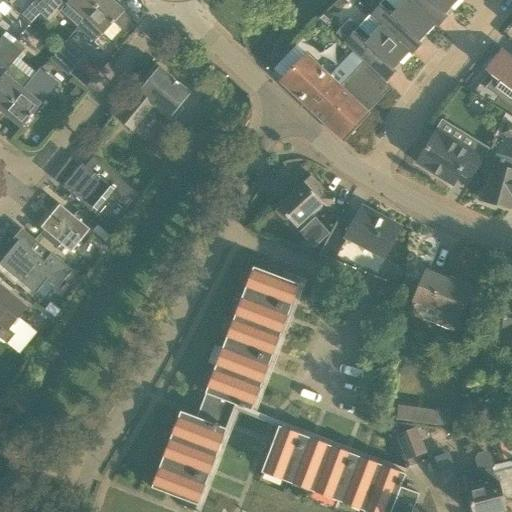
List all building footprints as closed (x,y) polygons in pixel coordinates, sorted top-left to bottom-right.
[(36,0),(32,5),(41,13),(53,0),(36,0)] [(78,28),(102,0),(69,0),(69,1),(66,4),(61,0),(53,0),(41,13),(50,21),(60,10),(78,26),(78,27),(78,28)] [(136,24),(124,12),(125,11),(113,0),(102,0),(78,28),(95,43),(104,33),(104,34),(114,23),(126,34),(136,24)] [(439,27),(410,0),(405,0),(396,10),(384,0),(371,15),(413,54),(423,44),(420,41),(436,24),(439,27)] [(458,0),(410,0),(439,27),(449,16),(446,14),(458,0)] [(413,54),(371,15),(359,27),(345,43),(360,57),(365,61),(387,82),(397,71),(394,69),(410,52),(413,54)] [(0,39),(0,61),(17,41),(16,40),(17,40),(7,32),(0,39)] [(77,65),(85,56),(67,40),(59,50),(77,65)] [(0,109),(4,113),(32,79),(13,64),(25,48),(17,41),(0,61),(0,63),(7,70),(0,78),(0,109)] [(69,75),(77,65),(59,50),(51,59),(69,75)] [(511,58),(501,50),(485,70),(494,77),(486,88),(511,106),(511,58)] [(336,83),(306,55),(281,82),(326,124),(351,97),(340,87),(365,61),(360,57),(336,83)] [(345,142),(345,141),(370,114),(369,112),(391,88),(386,83),(387,82),(365,61),(340,87),(351,97),(326,124),(345,142)] [(50,92),(58,81),(39,67),(31,78),(50,92)] [(173,121),(184,108),(180,105),(190,92),(161,67),(119,119),(133,130),(153,105),(169,118),(173,121)] [(23,127),(42,103),(41,103),(49,93),(32,79),(4,113),(23,127)] [(471,180),(485,157),(439,128),(436,133),(417,163),(453,185),(460,173),(471,180)] [(161,133),(149,150),(161,159),(174,142),(161,133)] [(105,182),(83,164),(64,187),(97,214),(111,197),(125,209),(137,193),(132,189),(113,173),(105,182)] [(511,165),(511,169),(493,164),(483,201),(511,208),(511,165)] [(335,206),(335,193),(327,193),(311,176),(278,206),(297,227),(324,203),(327,206),(335,206)] [(72,252),(90,229),(60,204),(41,227),(72,252)] [(401,227),(362,206),(352,224),(339,218),(319,255),(335,261),(347,238),(385,258),(401,227)] [(122,222),(111,214),(101,227),(112,235),(122,222)] [(313,246),(329,231),(315,215),(298,230),(313,246)] [(35,253),(19,241),(0,264),(36,293),(47,279),(57,287),(65,278),(72,269),(41,245),(35,253)] [(393,266),(391,281),(402,283),(404,268),(394,266),(393,266)] [(252,411),(300,284),(254,267),(206,393),(199,411),(229,423),(236,405),(252,411)] [(450,282),(427,272),(415,301),(417,302),(412,314),(454,332),(473,287),(452,278),(450,282)] [(0,337),(8,344),(15,335),(8,329),(27,306),(0,284),(0,337)] [(511,298),(508,297),(505,315),(489,312),(484,342),(511,346),(511,298)] [(464,395),(463,412),(479,413),(480,397),(464,395)] [(440,409),(437,424),(450,426),(452,411),(440,409)] [(198,505),(227,428),(181,411),(152,487),(198,505)] [(412,511),(419,493),(401,486),(406,474),(279,426),(262,472),(368,511),(412,511)] [(407,461),(427,453),(417,427),(397,435),(407,461)] [(505,503),(511,501),(511,460),(495,465),(491,454),(486,452),(478,453),(476,458),(479,470),(464,474),(474,511),(498,511),(506,510),(505,503)] [(443,485),(456,480),(457,480),(454,470),(440,475),(443,485)]
